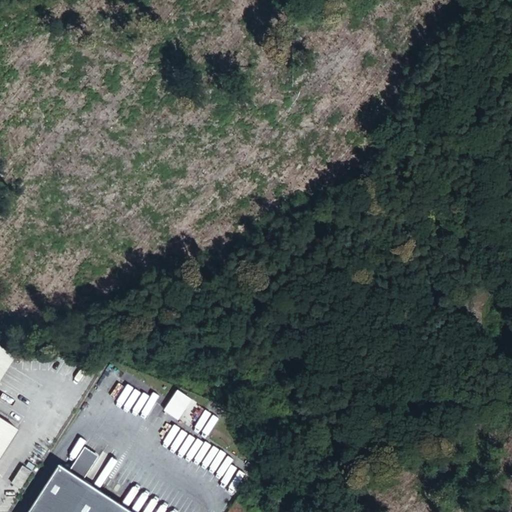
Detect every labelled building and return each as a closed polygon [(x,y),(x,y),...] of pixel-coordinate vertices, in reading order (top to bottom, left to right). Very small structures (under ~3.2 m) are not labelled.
[(0,386),(18,358),(1,347),(0,348),(0,386)] [(175,388),(162,409),(177,419),(190,397),(175,388)] [(0,440),(10,424),(0,417),(0,440)] [(233,430),(217,422),(210,435),(227,443),(233,430)] [(0,462),(20,431),(10,424),(0,440),(0,462)] [(68,474),(81,483),(96,460),(83,452),(68,474)] [(35,473),(27,468),(16,486),(23,491),(35,473)] [(126,511),(81,483),(68,474),(58,468),(29,511),(126,511)]
